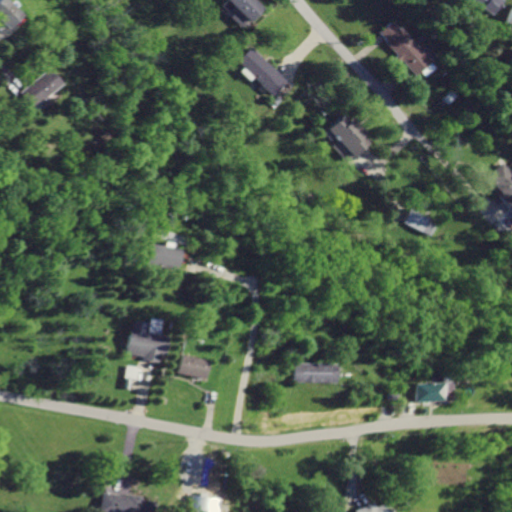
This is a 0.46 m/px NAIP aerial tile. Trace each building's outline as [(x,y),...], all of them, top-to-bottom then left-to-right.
[(7,0),(0,0),(0,25),(5,30),(21,13),(7,0)] [(259,0),(228,0),(237,9),(231,15),(242,27),(265,6),(259,0)] [(498,0),(470,0),(491,15),(500,1),(498,0)] [(393,22),(382,32),(387,39),(385,41),(396,53),(394,55),(399,61),(400,60),(414,76),(437,56),(427,45),(423,49),(403,26),(399,29),(393,22)] [(252,45),(236,61),(271,97),(288,81),(252,45)] [(47,66),(18,92),(32,109),(62,83),(47,66)] [(345,112),(327,128),(337,139),(331,144),(347,163),(372,142),(365,134),(369,130),(356,115),(351,119),(345,112)] [(511,171),(501,159),(484,174),(499,191),(496,194),(510,209),(511,207),(511,171)] [(410,205),(402,221),(429,234),(437,218),(410,205)] [(145,241),(141,266),(171,271),(173,261),(176,247),(145,241)] [(160,319),(148,317),(146,330),(157,332),(160,319)] [(126,318),(121,352),(139,355),(138,358),(156,361),(157,354),(162,355),(166,334),(142,330),(144,320),(126,318)] [(180,352),(175,371),(202,378),(206,358),(180,352)] [(290,360),(289,381),(333,383),(333,361),(290,360)] [(123,362),(120,376),(134,379),(136,364),(123,362)] [(406,381),(407,400),(442,398),(441,380),(406,381)] [(102,489),(98,509),(112,511),(156,511),(159,502),(144,498),(145,493),(127,490),(126,494),(102,489)] [(352,510),(352,511),(391,511),(386,501),(375,506),(372,500),(352,510)]
